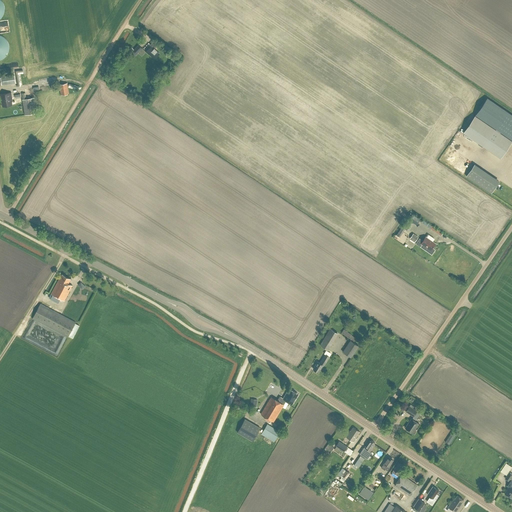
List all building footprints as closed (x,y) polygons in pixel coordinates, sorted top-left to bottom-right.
[(0,57),(9,54),(0,32),(0,57)] [(154,60),(160,53),(154,48),(157,46),(153,42),(150,45),(151,46),(146,52),(148,55),(149,54),(154,60)] [(142,56),(146,51),(138,44),(131,52),(135,56),(138,52),(142,56)] [(1,77),(2,85),(16,83),(14,75),(1,77)] [(61,95),(69,94),(67,83),(59,84),(61,95)] [(12,105),(12,101),(13,101),(11,92),(0,93),(0,96),(1,102),(2,102),(2,106),(12,105)] [(25,114),(37,112),(34,97),(22,99),(25,114)] [(511,114),(487,98),(475,114),(511,139),(511,114)] [(511,140),(475,115),(463,132),(501,158),(511,141),(511,140)] [(490,192),(498,180),(472,163),(464,175),(490,192)] [(416,224),(419,219),(412,213),(408,219),(416,224)] [(399,237),(405,229),(402,226),(396,235),(399,237)] [(414,241),(418,236),(413,233),(409,238),(414,241)] [(422,244),(427,247),(425,250),(432,254),(435,250),(432,248),(435,243),(425,236),(423,240),(419,238),(416,243),(420,246),(422,244)] [(71,278),(62,274),(60,278),(59,278),(51,293),(53,294),(64,300),(73,285),(68,282),(71,278)] [(84,291),(83,290),(85,286),(78,282),(76,286),(75,286),(70,295),(79,300),(84,291)] [(73,338),(79,325),(75,323),(76,322),(40,303),(33,318),(68,337),(68,336),(73,338)] [(328,350),(338,333),(330,328),(320,345),(328,350)] [(356,342),(351,339),(351,340),(350,340),(343,351),(351,357),(359,345),(355,343),(356,342)] [(324,365),(329,357),(325,354),(320,362),(318,361),(313,368),(319,372),(323,365),(324,365)] [(298,394),(290,388),(287,392),(286,392),(283,398),(281,396),(278,401),(271,397),(260,414),(274,422),(283,407),(287,401),(292,404),(298,394)] [(413,416),(417,410),(409,405),(405,411),(413,416)] [(419,423),(412,418),(408,423),(409,424),(406,428),(406,427),(405,427),(414,433),(417,429),(415,428),(419,423)] [(253,441),(260,428),(245,419),(237,432),(253,441)] [(274,442),(280,431),(270,425),(265,433),(267,435),(266,437),(274,442)] [(356,438),(360,431),(353,427),(350,432),(349,431),(346,436),(354,442),(356,438)] [(449,444),(455,434),(451,431),(445,441),(449,444)] [(375,442),(371,440),(370,441),(369,440),(364,447),(366,448),(361,455),(366,458),(370,451),(371,451),(375,444),(374,443),(375,442)] [(344,451),(347,446),(339,441),(336,445),(344,451)] [(330,452),(334,447),(328,443),(325,448),(330,452)] [(389,457),(387,460),(382,467),(385,469),(385,468),(388,470),(391,467),(390,466),(392,463),(391,462),(393,459),(389,457)] [(505,474),(511,465),(504,461),(499,470),(505,474)] [(401,475),(398,473),(403,466),(398,463),(394,469),(392,472),(400,477),(395,485),(410,495),(417,484),(402,474),(401,475)] [(346,478),(350,472),(346,470),(342,475),(346,478)] [(432,504),(438,495),(436,493),(439,490),(433,486),(427,494),(430,496),(427,501),(432,504)] [(368,499),(373,492),(369,489),(367,492),(362,489),(359,493),(368,499)] [(464,499),(457,495),(455,499),(454,498),(448,506),(456,511),(462,503),(461,503),(464,499)] [(425,502),(419,498),(414,506),(420,510),(425,502)] [(395,506),(390,503),(383,511),(405,511),(406,511),(396,505),(395,506)]
